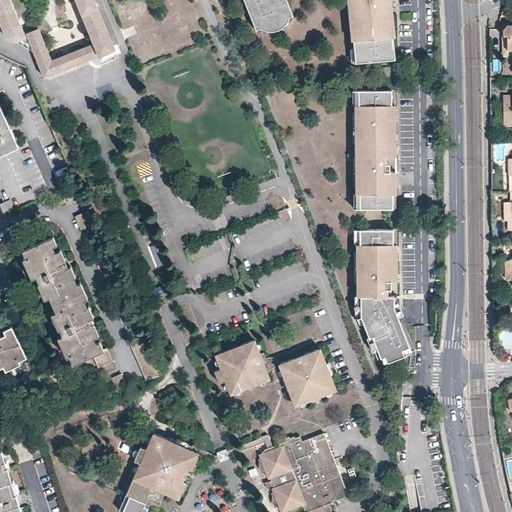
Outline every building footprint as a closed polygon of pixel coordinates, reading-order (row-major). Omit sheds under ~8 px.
[(0,0),(0,20),(6,36),(34,49),(45,76),(114,47),(94,0),(0,0)] [(245,0),(257,28),(261,26),(266,28),(270,29),(277,28),(280,27),(284,25),(286,22),(289,18),(290,14),(294,13),(288,0),(245,0)] [(348,0),(352,39),(354,39),(356,61),(396,57),(394,35),(396,34),(393,11),(392,0),(348,0)] [(393,88),(360,88),(359,103),(355,103),(354,206),(394,206),(393,192),(397,192),(397,162),(397,102),(392,102),(393,88)] [(0,149),(17,143),(0,100),(0,149)] [(494,142),(493,160),(504,161),(505,143),(494,142)] [(71,202),(83,197),(77,183),(65,188),(71,202)] [(14,208),(10,200),(2,204),(5,212),(14,208)] [(89,210),(77,216),(83,231),(96,225),(89,210)] [(363,317),(364,320),(370,335),(373,334),(378,348),(381,355),(382,355),(383,355),(385,354),(386,355),(388,360),(405,353),(403,347),(406,346),(407,345),(408,345),(410,344),(394,304),(394,294),(389,294),(389,286),(386,286),(386,278),(398,278),(398,241),(394,241),(394,227),(361,227),(361,241),(360,241),(357,242),(357,250),(357,294),(361,294),(361,314),(363,317)] [(52,236),(25,248),(25,249),(74,360),(94,351),(100,365),(115,358),(109,345),(102,347),(52,236)] [(361,314),(361,294),(357,294),(355,294),(356,311),(360,322),(364,320),(363,317),(361,314)] [(400,294),(394,294),(395,304),(399,315),(404,313),(400,303),(400,296),(400,294)] [(13,325),(0,330),(0,366),(25,356),(13,325)] [(378,348),(373,334),(370,335),(368,336),(373,350),(378,348)] [(131,342),(146,379),(162,373),(145,336),(131,342)] [(271,377),(268,369),(265,362),(268,361),(267,357),(264,351),(261,352),(259,348),(258,343),(255,338),(238,344),(239,346),(232,349),(231,347),(216,353),(218,358),(220,363),(221,367),(215,370),(219,380),(225,378),(227,383),(229,388),(231,392),(236,391),(241,389),(246,387),(246,385),(254,382),(255,383),(262,381),(266,379),(270,378),(271,377)] [(337,389),(331,372),(329,372),(325,362),(327,361),(322,346),(306,352),(306,353),(296,358),(295,357),(281,362),(279,363),(280,364),(285,377),(286,377),(291,387),(289,388),(296,405),(301,403),(306,401),(312,398),(311,396),(321,392),(322,395),(328,392),(332,391),(337,389)] [(268,369),(280,364),(279,363),(281,362),(279,358),(275,356),(271,355),(267,357),(268,361),(265,362),(268,369)] [(329,372),(331,372),(335,370),(331,360),(327,361),(325,362),(329,372)] [(123,374),(109,379),(113,390),(128,385),(123,374)] [(286,389),(289,388),(291,387),(286,377),(285,377),(281,378),(286,389)] [(323,398),(322,395),(321,392),(311,396),(312,398),(314,402),(323,398)] [(281,442),(274,445),(268,447),(263,449),(264,450),(256,453),(260,461),(262,460),(266,472),(269,478),(271,477),(271,479),(265,482),(265,483),(267,487),(274,485),(275,487),(273,488),(275,494),(279,505),(277,506),(279,511),(288,511),(289,511),(288,509),(300,505),(301,507),(304,506),(306,509),(308,508),(309,511),(332,511),(334,511),(331,505),(330,502),(331,501),(335,500),(334,497),(337,495),(338,498),(342,497),(349,494),(334,458),(329,443),(324,431),(303,439),(301,435),(297,437),(296,435),(292,437),(291,434),(280,439),(281,442)] [(191,449),(193,446),(190,442),(186,440),(181,438),(177,439),(175,442),(173,441),(168,438),(153,432),(152,435),(148,442),(145,449),(141,446),(135,460),(140,463),(138,467),(135,474),(129,486),(123,501),(119,511),(121,511),(147,511),(150,504),(158,507),(164,492),(181,499),(188,483),(183,480),(184,477),(183,477),(185,470),(187,471),(189,468),(193,470),(197,460),(196,459),(199,452),(191,449)] [(269,434),(228,449),(230,455),(265,442),(268,447),(274,445),(269,434)] [(217,460),(220,459),(217,453),(216,454),(194,444),(193,446),(191,449),(199,452),(217,460)] [(132,459),(135,460),(141,446),(138,445),(137,448),(135,449),(134,451),(133,453),(134,455),(132,459)] [(6,460),(3,449),(0,449),(0,511),(23,511),(19,499),(17,493),(13,480),(8,466),(6,460)] [(225,449),(217,452),(217,453),(220,459),(220,460),(228,457),(228,456),(225,450),(225,449)] [(357,479),(353,466),(348,468),(352,480),(357,479)] [(121,500),(123,501),(129,486),(128,485),(124,489),(121,495),(121,500)]
